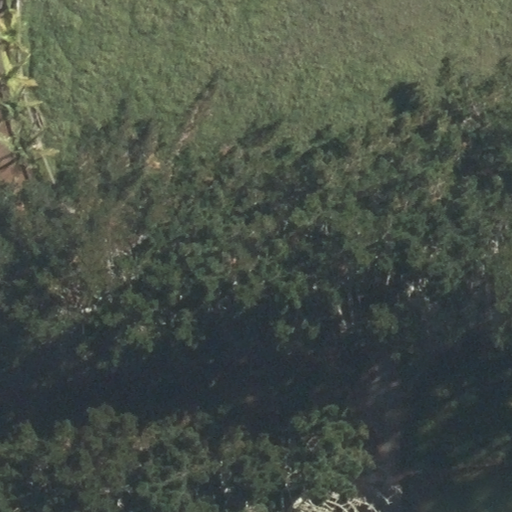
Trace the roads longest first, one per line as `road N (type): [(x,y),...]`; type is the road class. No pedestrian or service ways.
road 1 (track): [(0,423),(511,342)]
road 2 (track): [(195,392),(79,307),(0,155)]
road 3 (track): [(369,365),(371,511)]
